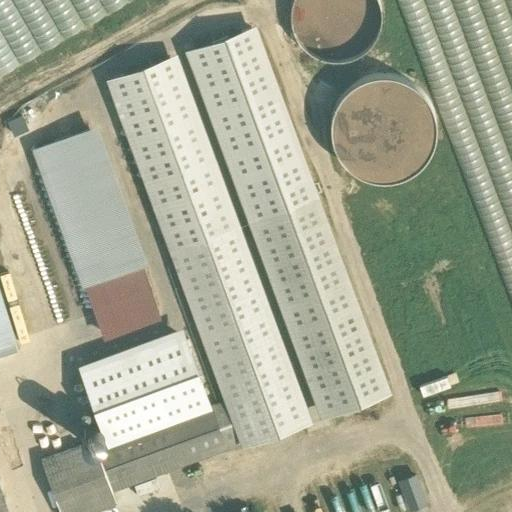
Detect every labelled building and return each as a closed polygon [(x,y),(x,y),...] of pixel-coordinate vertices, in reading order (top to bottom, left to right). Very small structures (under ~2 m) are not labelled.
[(0,0),(0,81),(151,0),(0,0)] [(329,57),(338,70),(333,102),(334,101),(330,130),(360,173),(400,179),(434,156),(441,108),(419,77),(383,71),(407,55),(409,43),(395,23),(392,22),(381,30),(385,5),(381,0),(304,0),(300,32),(315,55),(329,57)] [(191,60),(321,411),(393,385),(263,33),(191,60)] [(110,74),(244,441),(313,416),(178,49),(110,74)] [(41,146),(104,331),(165,311),(102,125),(41,146)] [(0,341),(18,336),(0,277),(0,341)] [(83,445),(43,460),(62,511),(88,511),(116,502),(112,492),(228,449),(212,405),(182,325),(79,363),(110,443),(85,452),(83,445)] [(105,438),(106,434),(105,430),(102,426),(98,424),(94,423),(90,424),(86,426),(83,430),(83,434),(84,439),(86,442),(90,445),(94,446),(99,445),(102,442),(105,438)] [(395,511),(378,463),(240,511),(395,511)] [(411,507),(430,501),(420,470),(400,477),(411,507)] [(0,511),(9,511),(0,485),(0,511)]
